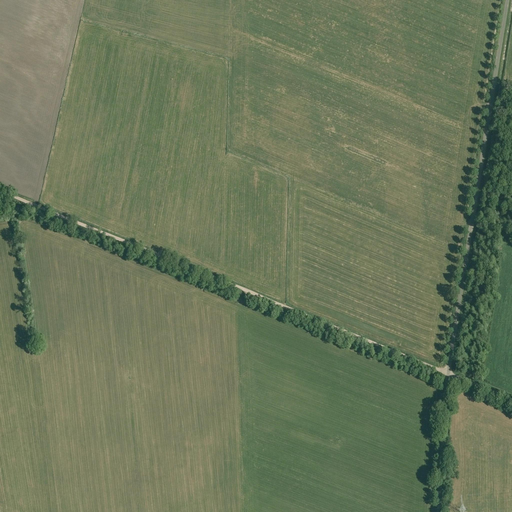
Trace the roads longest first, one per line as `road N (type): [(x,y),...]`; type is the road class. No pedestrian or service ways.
road 1 (track): [(0,191),(446,374)]
road 2 (unclassified): [(446,374),(506,0)]
road 3 (unclassified): [(437,511),(446,374)]
